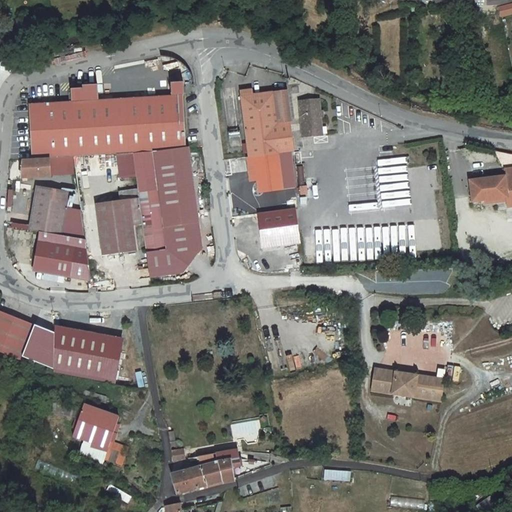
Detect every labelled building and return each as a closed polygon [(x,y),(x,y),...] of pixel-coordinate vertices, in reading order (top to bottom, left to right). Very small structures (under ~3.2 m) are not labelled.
[(511,3),(509,4),(501,8),(503,17),(511,16),(511,3)] [(26,106),(28,161),(33,161),(61,160),(116,154),(133,154),(153,151),(183,148),(180,99),(182,99),(181,87),(169,87),(169,100),(96,103),(96,88),(81,88),(81,91),(69,92),(69,104),(26,106)] [(285,118),(286,118),(281,87),(247,93),(246,89),(233,91),(244,155),(250,154),(275,150),(289,148),(285,118)] [(315,98),(295,100),(301,135),(321,133),(315,98)] [(167,249),(147,252),(151,277),(183,273),(201,248),(187,147),(183,148),(153,151),(160,205),(169,204),(170,213),(162,214),(167,249)] [(275,150),(281,186),(294,184),(289,148),(275,150)] [(275,150),(250,154),(255,178),(257,190),(281,186),(275,150)] [(147,252),(167,249),(162,214),(170,213),(169,204),(160,205),(153,151),(133,154),(136,175),(138,189),(139,198),(142,223),(147,252)] [(133,154),(116,154),(120,178),(136,175),(133,154)] [(244,155),(242,156),(246,179),(255,178),(250,154),(244,155)] [(33,161),(34,179),(62,178),(61,160),(33,161)] [(19,161),(19,180),(34,179),(33,161),(28,161),(19,161)] [(511,167),(503,169),(504,175),(507,199),(508,205),(511,204),(511,167)] [(469,180),(472,201),(484,199),(485,202),(507,199),(504,175),(469,180)] [(32,188),(27,227),(40,229),(55,231),(58,213),(63,214),(65,206),(59,206),(61,192),(32,188)] [(119,192),(121,201),(139,198),(138,189),(119,192)] [(121,201),(96,204),(103,256),(137,251),(134,224),(142,223),(139,198),(121,201)] [(71,234),(79,235),(77,208),(65,206),(63,214),(58,213),(55,231),(71,234)] [(288,209),(251,216),(257,248),(271,245),(270,238),(292,234),(288,209)] [(55,231),(40,229),(34,269),(71,274),(75,247),(69,246),(71,234),(55,231)] [(75,247),(71,274),(89,277),(79,235),(71,234),(69,246),(75,247)] [(270,238),(271,245),(293,241),(292,234),(270,238)] [(33,320),(0,310),(0,349),(23,355),(33,320)] [(442,402),(445,379),(377,367),(373,391),(442,402)] [(118,418),(83,405),(71,436),(107,449),(118,418)] [(107,461),(123,466),(129,447),(114,442),(107,461)] [(224,480),(235,477),(232,467),(239,465),(236,447),(216,453),(224,480)] [(170,451),(172,461),(184,459),(182,449),(170,451)] [(224,480),(216,453),(199,456),(202,467),(206,485),(224,480)] [(187,470),(192,489),(206,485),(202,467),(187,470)] [(174,474),(179,493),(192,489),(187,470),(174,474)] [(351,481),(351,471),(324,470),(324,480),(351,481)] [(470,504),(476,511),(480,511),(477,507),(491,498),(500,511),(502,511),(508,508),(493,487),(470,504)] [(500,511),(491,498),(477,507),(480,511),(500,511)] [(181,511),(181,503),(171,503),(171,511),(181,511)]
